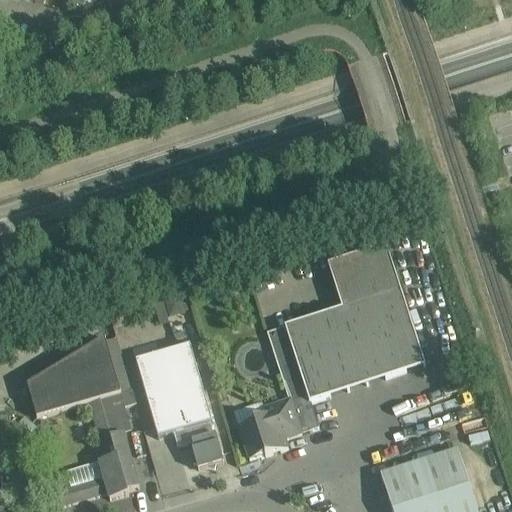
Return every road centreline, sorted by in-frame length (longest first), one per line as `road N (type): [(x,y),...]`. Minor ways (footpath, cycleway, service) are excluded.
road 1 (residential): [(0,305),(354,194),(382,177),(393,152),(367,63),(336,30),(311,31),(0,133)]
road 2 (secondary): [(0,222),(511,57)]
road 3 (unknown): [(269,496),(382,415)]
